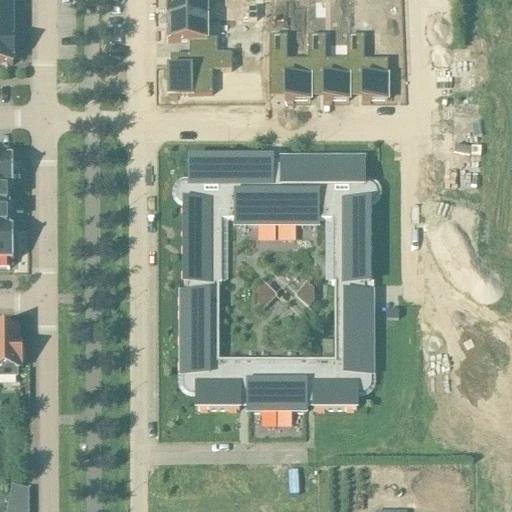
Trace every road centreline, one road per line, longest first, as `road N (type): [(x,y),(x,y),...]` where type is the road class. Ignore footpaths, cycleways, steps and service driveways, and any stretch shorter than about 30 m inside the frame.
road 1 (residential): [(139,459),(136,121)]
road 2 (residential): [(411,128),(157,129),(136,121)]
road 3 (residential): [(45,304),(47,511)]
road 4 (residential): [(44,121),(45,304)]
road 5 (residential): [(411,128),(410,294)]
road 6 (residential): [(139,459),(303,457)]
road 7 (residential): [(418,0),(421,107),(411,128)]
road 8 (residential): [(42,0),(44,121)]
road 9 (residential): [(136,121),(136,0)]
